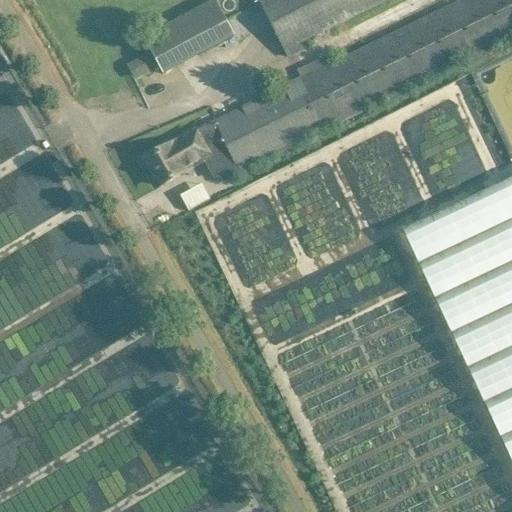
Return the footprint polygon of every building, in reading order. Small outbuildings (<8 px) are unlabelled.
[(325,60),(298,74),(302,81),(276,93),(234,113),(216,122),(194,132),(145,162),(160,187),(184,173),(183,171),(209,156),(222,182),(258,164),(511,40),(511,0),(468,0),(329,68),(325,60)] [(262,0),(259,1),(289,59),(310,48),(307,41),(387,0),(262,0)] [(149,55),(128,66),(136,81),(157,70),(149,55)] [(511,179),(403,231),(435,299),(511,461),(511,179)] [(203,212),(225,198),(215,183),(193,198),(203,212)] [(511,481),(497,488),(506,509),(511,505),(511,481)]
